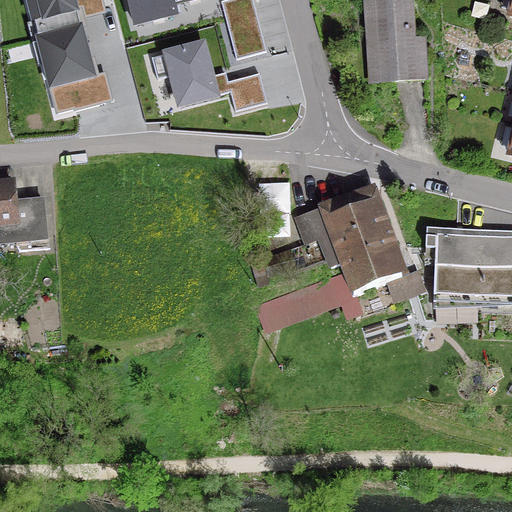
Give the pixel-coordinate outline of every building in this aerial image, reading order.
[(411,51),(408,0),(400,0),(364,2),(369,85),(423,81),(421,51),(411,51)] [(0,244),(44,240),(40,201),(10,204),(9,186),(7,186),(7,181),(0,181),(0,244)] [(351,298),(365,293),(370,307),(392,299),(395,306),(412,299),(409,289),(410,289),(405,276),(399,278),(371,201),(331,216),(329,209),(296,220),(311,262),(324,257),(329,270),(340,266),(351,298)] [(511,300),(511,231),(434,229),(431,298),(511,300)] [(260,261),(266,277),(293,268),(287,252),(260,261)]
